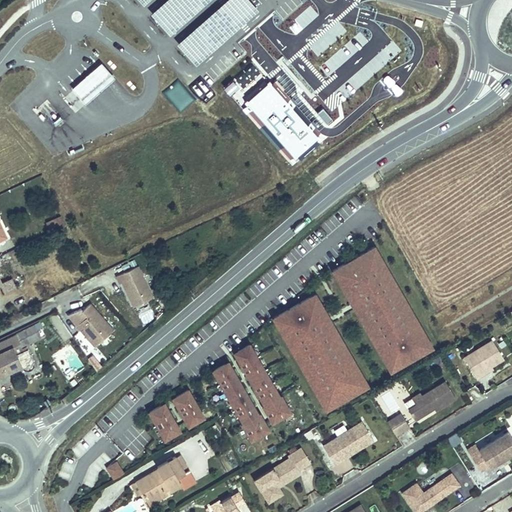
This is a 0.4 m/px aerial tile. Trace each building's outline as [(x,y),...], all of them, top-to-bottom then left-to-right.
[(209,0),(166,0),(150,14),(169,36),(209,0)] [(258,11),(248,0),(226,0),(175,45),(194,67),(258,11)] [(71,88),(85,104),(115,78),(101,62),(71,88)] [(177,79),(162,91),(180,112),(195,99),(177,79)] [(318,136),(269,79),(257,89),(245,100),(294,157),(318,136)] [(60,216),(45,223),(50,232),(64,226),(60,216)] [(369,248),(427,348),(431,345),(373,245),(369,248)] [(369,248),(336,266),(394,366),(427,348),(369,248)] [(134,306),(153,297),(136,264),(116,275),(119,283),(122,281),(134,306)] [(394,366),(336,266),(332,269),(390,369),(394,366)] [(12,278),(2,283),(6,292),(16,288),(12,278)] [(309,295),(362,386),(367,384),(314,293),(309,295)] [(309,295),(277,314),(330,405),(362,386),(309,295)] [(82,330),(95,345),(113,329),(90,303),(82,309),(80,308),(68,314),(77,325),(80,323),(84,327),(82,330)] [(49,317),(64,342),(74,337),(58,312),(49,317)] [(330,405),(277,314),(273,317),(325,407),(330,405)] [(41,337),(34,324),(15,333),(22,346),(41,337)] [(0,374),(19,365),(20,366),(21,368),(22,369),(24,370),(25,370),(27,370),(31,369),(32,367),(32,366),(33,364),(33,362),(32,360),(25,345),(21,347),(14,334),(0,340),(0,374)] [(463,356),(476,377),(484,372),(483,370),(493,364),(504,358),(493,338),(463,356)] [(264,404),(263,405),(272,421),(290,411),(281,395),(279,396),(249,343),(234,352),(264,404)] [(243,422),(241,423),(250,439),(268,428),(259,413),(258,413),(227,361),(212,370),(243,422)] [(483,370),(484,372),(494,366),(493,364),(483,370)] [(408,407),(414,418),(434,407),(435,409),(455,398),(445,380),(422,393),(420,391),(411,396),(411,397),(415,403),(408,407)] [(172,398),(188,425),(203,416),(188,389),(172,398)] [(149,411),(164,438),(179,430),(164,403),(149,411)] [(396,434),(410,426),(401,412),(388,420),(396,434)] [(363,419),(323,444),(335,462),(375,438),(363,419)] [(491,464),(492,466),(511,453),(511,433),(510,430),(481,448),(482,450),(471,457),(480,471),(491,464)] [(452,444),(461,440),(457,433),(448,437),(452,444)] [(300,446),(287,454),(289,457),(275,466),(255,478),(269,501),(279,495),(272,484),(274,479),(296,466),(297,468),(310,461),(300,446)] [(187,464),(180,454),(174,457),(181,468),(187,464)] [(180,483),(177,477),(184,473),(181,468),(174,457),(174,456),(156,466),(158,469),(136,482),(142,493),(146,499),(154,495),(157,500),(167,494),(165,491),(163,488),(167,485),(169,488),(170,489),(180,483)] [(278,485),(300,472),(297,468),(296,466),(274,479),(278,485)] [(104,485),(113,479),(107,467),(97,473),(104,485)] [(417,511),(418,511),(461,484),(453,472),(424,491),(418,481),(403,491),(417,511)] [(272,484),(279,495),(282,493),(278,485),(274,479),(272,484)] [(137,495),(142,493),(136,482),(131,484),(137,495)] [(237,490),(229,495),(237,507),(245,502),(237,490)] [(146,499),(149,504),(157,500),(154,495),(146,499)] [(239,511),(237,507),(229,495),(220,501),(219,500),(209,506),(213,511),(239,511)]
